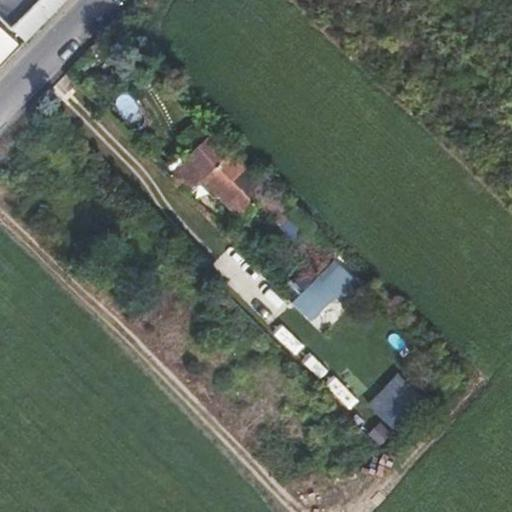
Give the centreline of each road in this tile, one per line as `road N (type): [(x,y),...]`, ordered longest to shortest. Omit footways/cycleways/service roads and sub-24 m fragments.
road 1 (track): [(0,222),(277,511)]
road 2 (unclassified): [(0,108),(105,0)]
